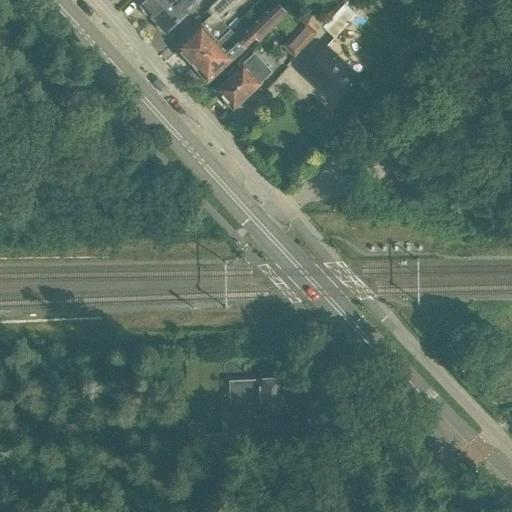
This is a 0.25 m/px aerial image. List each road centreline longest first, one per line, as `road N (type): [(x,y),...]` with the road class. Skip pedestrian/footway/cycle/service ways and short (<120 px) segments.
road 1 (secondary): [(511,492),(257,222)]
road 2 (secondary): [(257,222),(50,0)]
road 3 (track): [(310,193),(334,154),(505,0)]
road 4 (unclassified): [(257,222),(436,135)]
